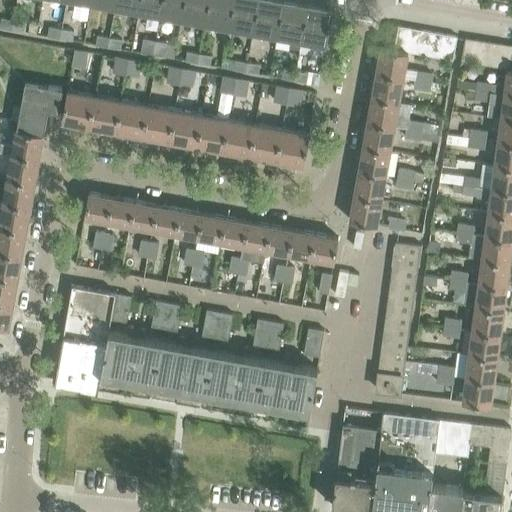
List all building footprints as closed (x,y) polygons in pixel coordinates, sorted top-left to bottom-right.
[(113,0),(112,6),(136,10),(137,0),(113,0)] [(137,0),(136,10),(160,14),(162,0),(137,0)] [(162,0),(160,14),(183,18),(186,0),(162,0)] [(186,0),(183,18),(207,22),(211,0),(186,0)] [(211,0),(207,22),(231,27),(235,0),(211,0)] [(235,0),(231,27),(255,31),(260,0),(235,0)] [(260,0),(255,31),(278,35),(284,1),(283,0),(260,0)] [(278,35),(277,43),(289,45),(290,43),(301,45),(302,39),(308,5),(308,4),(297,2),(297,3),(284,1),(278,35)] [(321,8),(308,5),(302,39),(325,43),(328,29),(329,29),(330,23),(329,23),(331,9),(321,7),(321,8)] [(0,15),(0,26),(10,29),(12,18),(0,15)] [(12,18),(10,29),(23,31),(25,20),(12,18)] [(46,24),(44,35),(58,37),(60,26),(46,24)] [(394,48),(405,50),(409,26),(398,24),(394,48)] [(74,29),(60,26),(58,37),(72,40),(74,29)] [(405,50),(408,50),(417,52),(421,28),(409,26),(405,50)] [(417,52),(428,54),(433,30),(421,28),(417,52)] [(445,32),(433,30),(428,54),(440,56),(445,32)] [(457,35),(445,32),(440,56),(453,58),(457,35)] [(97,33),(95,44),(108,46),(110,35),(97,33)] [(122,38),(110,35),(108,46),(121,48),(122,38)] [(461,60),(476,62),(480,39),(465,36),(461,60)] [(142,37),(140,52),(153,54),(156,39),(142,37)] [(156,39),(153,54),(166,56),(168,42),(169,41),(156,39)] [(476,62),(488,64),(492,41),(480,39),(476,62)] [(504,42),(492,41),(488,64),(499,66),(504,42)] [(499,66),(508,68),(511,68),(511,65),(511,43),(504,42),(499,66)] [(376,71),(403,76),(415,78),(432,81),(433,72),(405,67),(408,50),(405,50),(394,48),(380,45),(376,71)] [(87,50),(74,48),(71,63),(84,65),(87,50)] [(186,50),(185,60),(197,62),(199,52),(186,50)] [(212,54),(199,52),(197,62),(210,64),(212,54)] [(112,70),(125,72),(128,57),(115,55),(112,70)] [(141,60),(128,57),(125,72),(139,75),(141,60)] [(236,59),(234,69),(246,71),(248,61),(236,59)] [(248,61),(246,71),(259,73),(261,63),(248,61)] [(166,80),(179,83),(182,67),(168,65),(166,80)] [(195,69),(182,67),(179,83),(193,85),(195,69)] [(282,77),(294,79),(296,70),(283,67),(282,77)] [(511,93),(511,68),(508,68),(506,83),(477,79),(476,88),(511,93)] [(308,72),(296,70),(294,79),(306,81),(308,72)] [(399,101),(403,76),(376,71),(371,96),(399,101)] [(219,90),(233,93),(236,77),(222,74),(219,90)] [(249,79),(236,77),(233,93),(246,95),(249,79)] [(430,90),(432,81),(415,78),(414,87),(430,90)] [(56,112),(58,112),(62,87),(24,80),(15,127),(13,126),(13,127),(43,132),(47,109),(57,111),(56,112)] [(287,102),(290,86),(277,84),(274,99),(287,102)] [(290,86),(287,102),(299,104),(302,88),(290,86)] [(511,93),(476,88),(468,87),(467,96),(491,99),(491,102),(503,104),(502,116),(511,117),(511,93)] [(61,120),(88,125),(93,93),(67,88),(61,120)] [(88,125),(115,129),(120,98),(93,93),(88,125)] [(394,125),(399,101),(371,96),(367,120),(394,125)] [(115,129),(142,134),(147,103),(120,98),(115,129)] [(142,134),(169,139),(174,107),(147,103),(142,134)] [(169,139),(196,144),(201,112),(174,107),(169,139)] [(196,144),(223,149),(228,117),(201,112),(196,144)] [(511,141),(511,117),(502,116),(498,139),(511,141)] [(223,149),(250,154),(255,122),(228,117),(223,149)] [(408,118),(406,127),(423,130),(424,122),(408,118)] [(367,120),(363,145),(390,150),(394,125),(367,120)] [(250,154),(277,159),(282,127),(255,122),(250,154)] [(470,127),(469,136),(486,138),(487,129),(470,126),(470,127)] [(39,158),(43,132),(13,127),(8,152),(39,158)] [(309,132),(282,127),(277,159),(304,163),(309,132)] [(439,133),(423,130),(406,127),(405,136),(438,142),(439,133)] [(485,147),(486,138),(469,136),(468,145),(485,147)] [(511,165),(511,141),(498,139),(495,163),(511,165)] [(0,150),(7,152),(9,143),(1,141),(0,140),(0,150)] [(386,175),(390,150),(363,145),(358,170),(386,175)] [(34,182),(39,158),(8,152),(4,176),(34,182)] [(481,176),(479,185),(511,189),(511,165),(495,163),(483,161),(481,176)] [(397,177),(414,180),(416,171),(399,168),(397,177)] [(358,170),(354,195),(381,199),(386,175),(358,170)] [(464,174),(463,183),(479,185),(481,176),(464,174)] [(0,198),(0,200),(2,201),(30,206),(34,182),(4,176),(0,198)] [(412,189),(414,180),(397,177),(396,186),(412,189)] [(453,182),(452,190),(462,191),(462,192),(490,196),(488,210),(511,213),(511,189),(479,185),(463,183),(453,182)] [(88,191),(84,215),(106,219),(111,195),(88,191)] [(111,195),(106,219),(129,224),(134,199),(111,195)] [(354,195),(349,218),(377,223),(381,199),(354,195)] [(129,224),(152,228),(156,203),(134,199),(129,224)] [(30,206),(2,201),(0,200),(0,225),(26,230),(30,206)] [(179,207),(156,203),(152,228),(175,232),(179,207)] [(202,211),(179,207),(175,232),(197,236),(202,211)] [(511,213),(488,210),(485,234),(511,237),(511,213)] [(225,215),(202,211),(197,236),(220,240),(225,215)] [(225,215),(220,240),(243,244),(247,220),(225,215)] [(389,225),(404,228),(406,218),(390,215),(389,225)] [(241,256),(238,273),(248,275),(251,258),(264,260),(266,248),(270,224),(247,220),(243,244),(241,256)] [(458,221),(456,230),(473,232),(474,223),(458,221)] [(266,248),(288,252),(293,228),(270,224),(266,248)] [(0,250),(21,255),(26,230),(0,225),(0,250)] [(293,228),(288,252),(311,256),(316,232),(293,228)] [(96,230),(93,247),(101,248),(104,232),(96,230)] [(456,230),(455,239),(472,241),(470,256),(482,258),(510,261),(511,246),(511,237),(485,234),(473,232),(456,230)] [(104,232),(101,248),(110,250),(113,233),(104,232)] [(311,256),(334,261),(338,236),(316,232),(311,256)] [(140,238),(137,255),(147,257),(150,240),(140,238)] [(150,240),(147,257),(156,258),(159,241),(150,240)] [(395,240),(393,253),(419,256),(421,243),(395,240)] [(187,246),(184,263),(192,265),(195,248),(187,246)] [(195,248),(192,265),(200,266),(201,266),(204,249),(195,248)] [(0,275),(17,279),(21,255),(0,250),(0,275)] [(418,268),(419,256),(393,253),(392,264),(418,268)] [(232,254),(229,271),(238,273),(241,256),(232,254)] [(482,258),(478,281),(507,285),(510,261),(482,258)] [(277,263),(274,279),(283,281),(286,264),(277,263)] [(286,264),(283,281),(292,283),(295,266),(286,264)] [(392,264),(390,276),(416,279),(418,268),(392,264)] [(450,278),(467,280),(468,271),(451,268),(450,278)] [(318,289),(328,291),(331,272),(321,270),(318,289)] [(424,274),(423,284),(437,286),(438,276),(424,274)] [(0,300),(13,303),(17,279),(0,275),(0,300)] [(414,292),(416,279),(390,276),(389,288),(414,292)] [(465,289),(467,280),(450,278),(449,287),(465,289)] [(504,309),(507,285),(478,281),(475,305),(504,309)] [(100,374),(109,330),(111,317),(116,291),(71,283),(62,336),(56,367),(54,382),(61,383),(84,387),(98,390),(100,374)] [(389,288),(387,299),(413,303),(414,292),(389,288)] [(111,317),(127,320),(131,294),(116,291),(111,317)] [(173,301),(156,298),(151,325),(168,328),(173,301)] [(387,299),(385,311),(411,315),(413,303),(387,299)] [(0,325),(8,327),(13,303),(0,300),(0,325)] [(168,328),(185,331),(190,304),(173,301),(168,328)] [(500,332),(504,309),(475,305),(472,329),(500,332)] [(220,310),(206,307),(202,334),(215,336),(220,310)] [(215,336),(228,338),(233,312),(220,310),(215,336)] [(410,327),(411,315),(385,311),(384,323),(410,327)] [(270,319),(257,316),(253,343),(266,345),(270,319)] [(444,325),(460,327),(461,318),(445,316),(444,325)] [(266,345),(279,348),(284,321),(270,319),(266,345)] [(384,323),(382,334),(408,338),(410,327),(384,323)] [(459,336),(460,327),(444,325),(442,334),(459,336)] [(324,328),(308,326),(303,352),(320,355),(324,328)] [(497,356),(500,332),(472,329),(469,352),(497,356)] [(288,361),(109,330),(100,374),(309,411),(317,367),(288,361)] [(407,344),(408,338),(382,334),(381,346),(406,350),(407,344)] [(381,346),(379,358),(405,361),(406,350),(381,346)] [(438,363),(437,372),(454,374),(465,376),(494,380),(497,356),(469,352),(457,351),(455,365),(438,363)] [(403,374),(405,361),(379,358),(377,370),(379,371),(402,374),(403,374)] [(377,388),(399,391),(402,374),(379,371),(377,388)] [(437,380),(452,382),(453,382),(454,374),(437,372),(436,380),(437,380)] [(491,403),(494,380),(465,376),(462,399),(491,403)] [(439,417),(383,410),(381,427),(382,427),(371,509),(392,511),(427,511),(431,482),(435,450),(439,417)] [(471,421),(439,417),(435,450),(467,454),(471,421)] [(463,489),(459,511),(500,511),(502,495),(511,426),(508,425),(471,421),(469,441),(490,444),(484,491),(463,489)] [(343,422),(332,504),(371,509),(382,427),(381,427),(343,422)] [(459,511),(463,486),(431,482),(427,511),(459,511)]
